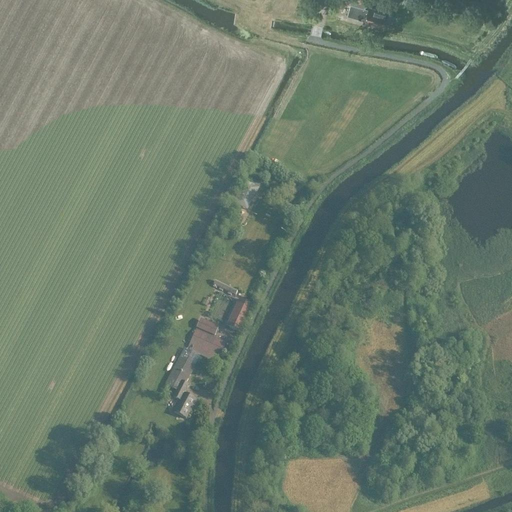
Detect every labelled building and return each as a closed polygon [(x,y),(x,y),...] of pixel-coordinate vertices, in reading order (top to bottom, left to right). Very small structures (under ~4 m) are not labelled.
[(369,10),(365,9),(367,0),(366,0),(348,0),(348,4),(350,4),(347,16),(361,20),(362,18),(366,19),(365,22),(372,24),(371,25),(384,29),(384,27),(388,28),(392,16),(388,15),(389,12),(370,7),(369,10)] [(233,202),(246,209),(258,187),(258,186),(260,183),(249,177),(247,180),(246,180),(233,202)] [(213,283),(234,293),(236,289),(214,279),(213,283)] [(241,299),(228,326),(238,331),(251,304),(241,299)] [(200,319),(198,323),(196,327),(214,335),(217,327),(200,319)] [(217,360),(225,341),(195,328),(187,348),(217,360)] [(172,396),(179,400),(175,412),(186,418),(190,411),(191,412),(197,400),(185,393),(189,385),(184,382),(200,355),(184,348),(165,384),(175,389),(172,396)]
